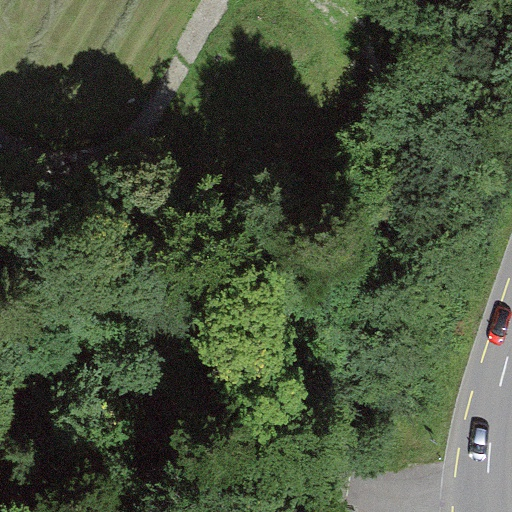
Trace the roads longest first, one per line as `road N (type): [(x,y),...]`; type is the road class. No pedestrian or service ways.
road 1 (track): [(0,172),(33,191),(93,162),(232,23),(301,3),(341,40),(361,94),(361,264),(343,367),(378,511)]
road 2 (tertiary): [(511,330),(488,511)]
